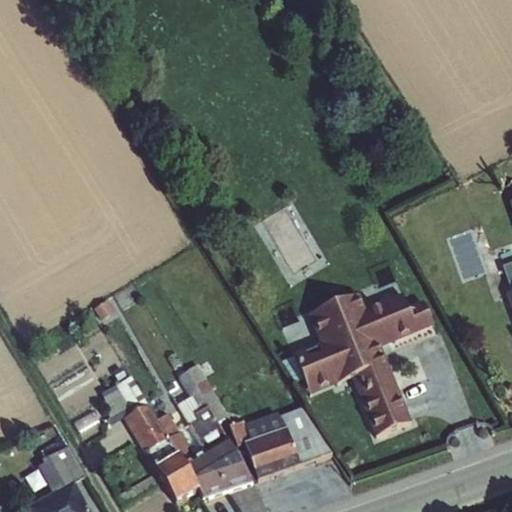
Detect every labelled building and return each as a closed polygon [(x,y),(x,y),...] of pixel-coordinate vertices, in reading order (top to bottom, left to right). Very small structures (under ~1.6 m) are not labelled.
[(511,213),(511,265),(502,269),(510,295),(505,296),(511,315),(511,202),(508,204),(511,213)] [(412,425),(386,346),(438,329),(428,301),(411,306),(407,295),(366,308),(362,294),(308,312),(319,346),(291,355),(304,397),(354,380),(373,438),(412,425)] [(107,303),(92,312),(99,324),(114,315),(107,303)] [(208,409),(217,426),(227,420),(197,368),(187,373),(208,409)] [(208,409),(187,373),(176,380),(189,400),(176,408),(204,455),(226,441),(217,426),(208,409)] [(167,442),(156,423),(147,408),(131,379),(116,389),(132,416),(122,421),(142,456),(144,455),(154,472),(178,458),(167,442)] [(285,431),(299,470),(332,459),(301,410),(279,420),(277,415),(243,427),(242,425),(228,429),(235,450),(243,447),(242,445),(285,431)] [(167,442),(178,458),(184,467),(195,460),(166,416),(156,423),(167,442)] [(242,445),(243,447),(256,485),(299,470),(285,431),(242,445)] [(44,461),(68,449),(62,441),(40,453),(44,461)] [(226,441),(204,455),(227,496),(252,487),(226,441)] [(73,484),(74,486),(85,480),(68,449),(44,461),(40,463),(42,467),(37,470),(51,496),(73,484)] [(184,467),(197,495),(202,504),(227,496),(204,455),(195,460),(184,467)] [(178,458),(154,472),(156,474),(162,485),(175,508),(197,495),(184,467),(178,458)] [(162,485),(156,474),(117,498),(122,507),(162,485)] [(73,484),(51,496),(25,510),(26,511),(88,511),(74,486),(73,484)]
